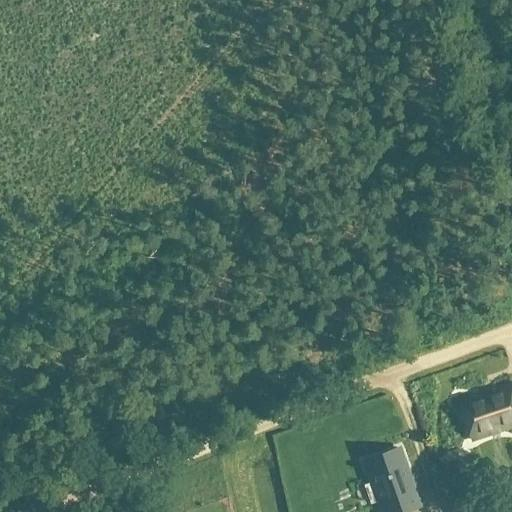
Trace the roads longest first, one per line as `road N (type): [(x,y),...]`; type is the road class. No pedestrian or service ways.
road 1 (track): [(42,511),(511,330)]
road 2 (residential): [(392,376),(437,511)]
